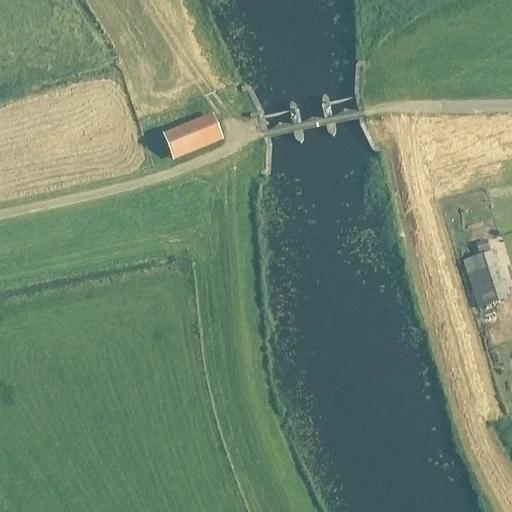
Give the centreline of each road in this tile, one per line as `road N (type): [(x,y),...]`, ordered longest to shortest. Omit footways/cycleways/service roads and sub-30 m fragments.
road 1 (unclassified): [(0,216),(143,182),(263,135)]
road 2 (unclassified): [(511,108),(365,113)]
